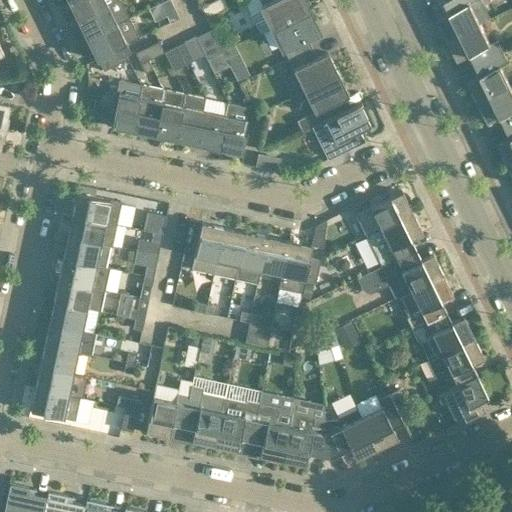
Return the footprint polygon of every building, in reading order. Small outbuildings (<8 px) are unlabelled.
[(68,0),(77,17),(106,3),(112,0),(68,0)] [(77,17),(87,37),(128,17),(119,0),(112,0),(106,3),(77,17)] [(179,16),(171,0),(165,0),(150,8),(156,20),(166,15),(169,21),(179,16)] [(222,0),(210,0),(200,5),(206,17),(226,7),(222,0)] [(259,31),(272,25),(306,8),(302,0),(259,0),(262,6),(250,12),(259,31)] [(491,17),(482,0),(443,0),(449,11),(438,17),(448,38),(480,22),(491,17)] [(272,25),(288,57),(311,46),(306,35),(317,30),(306,8),(272,25)] [(93,58),(118,46),(126,42),(137,37),(128,17),(87,37),(96,56),(93,57),(93,58)] [(470,53),(475,63),(503,50),(497,39),(490,42),(480,22),(448,38),(458,59),(470,53)] [(205,53),(208,59),(223,52),(212,29),(197,36),(205,53)] [(230,30),(222,37),(229,46),(237,38),(230,30)] [(196,35),(184,41),(184,42),(185,43),(188,50),(192,59),(205,53),(197,36),(196,35)] [(160,40),(137,49),(141,60),(164,52),(160,40)] [(130,52),(126,42),(118,46),(122,56),(125,55),(130,52)] [(184,42),(176,46),(180,54),(188,50),(185,43),(184,42)] [(118,46),(97,56),(103,69),(127,58),(125,55),(122,56),(118,46)] [(288,57),(303,89),(338,73),(327,51),(316,56),(311,46),(288,57)] [(192,59),(188,50),(180,54),(184,63),(192,59)] [(468,79),(478,100),(511,85),(501,64),(508,61),(503,50),(475,63),(480,73),(468,79)] [(238,51),(227,57),(232,67),(243,61),(238,51)] [(140,62),(145,72),(153,68),(148,58),(140,62)] [(303,89),(319,122),(343,110),(337,100),(348,94),(338,73),(303,89)] [(140,95),(133,127),(154,132),(161,99),(163,88),(142,84),(140,95)] [(506,126),(511,123),(511,122),(511,87),(511,85),(478,100),(489,121),(501,116),(506,126)] [(154,132),(175,136),(184,91),(163,87),(161,99),(154,132)] [(112,123),(133,127),(140,95),(118,90),(110,126),(112,126),(112,123)] [(175,136),(196,140),(203,108),(206,96),(184,91),(175,136)] [(224,113),(217,145),(238,149),(237,153),(239,153),(249,105),(227,100),(224,113)] [(314,125),(329,157),(364,140),(359,129),(370,124),(359,103),(362,101),(362,100),(343,110),(319,122),(314,125)] [(0,126),(4,127),(9,104),(0,101),(0,126)] [(196,140),(217,145),(224,113),(203,108),(196,140)] [(245,143),(257,145),(262,120),(250,118),(245,143)] [(511,136),(499,142),(509,163),(511,161),(511,122),(511,123),(506,126),(511,136)] [(357,211),(368,232),(412,210),(402,189),(357,211)] [(76,191),(72,213),(117,223),(117,222),(130,224),(134,205),(121,202),(122,200),(109,198),(76,191)] [(146,210),(143,228),(153,230),(162,232),(164,223),(166,215),(146,210)] [(368,232),(383,264),(415,248),(410,237),(422,231),(412,210),(368,232)] [(72,213),(67,234),(111,244),(112,244),(117,223),(72,213)] [(191,266),(214,271),(223,226),(201,221),(191,266)] [(214,271),(235,275),(245,230),(223,226),(214,271)] [(162,232),(153,230),(151,240),(160,242),(162,232)] [(257,280),(260,268),(267,235),(245,230),(235,275),(257,280)] [(67,234),(62,256),(106,266),(111,244),(67,234)] [(260,268),(281,272),(288,239),(267,235),(260,268)] [(138,237),(135,249),(158,254),(160,242),(151,240),(138,237)] [(279,283),(278,286),(301,291),(301,288),(303,279),(308,256),(311,244),(288,239),(281,272),(279,283)] [(396,296),(398,295),(443,273),(432,252),(420,258),(415,248),(383,264),(356,277),(365,295),(390,282),(396,296)] [(135,249),(133,262),(155,266),(158,254),(135,249)] [(62,256),(58,278),(105,288),(110,266),(106,266),(62,256)] [(320,258),(308,256),(303,279),(305,280),(313,281),(315,282),(320,258)] [(122,269),(110,266),(105,288),(117,291),(122,269)] [(145,266),(143,274),(152,275),(154,268),(145,266)] [(405,315),(411,327),(446,310),(441,300),(453,294),(443,273),(398,295),(407,314),(405,315)] [(152,275),(143,274),(141,284),(150,286),(152,275)] [(58,278),(53,300),(86,307),(86,305),(101,308),(105,288),(58,278)] [(305,280),(302,296),(310,298),(313,281),(305,280)] [(150,286),(141,284),(138,297),(147,299),(150,286)] [(301,291),(278,286),(275,301),(298,306),(301,291)] [(116,314),(128,316),(130,307),(132,295),(120,293),(116,314)] [(145,310),(147,299),(138,297),(136,308),(145,310)] [(53,300),(48,321),(82,328),(86,307),(53,300)] [(195,309),(205,311),(207,303),(197,300),(195,309)] [(207,303),(205,311),(214,313),(216,304),(207,303)] [(299,305),(297,314),(304,315),(306,307),(299,305)] [(128,316),(134,318),(143,319),(145,310),(136,308),(130,307),(128,316)] [(239,319),(248,321),(250,312),(241,310),(239,319)] [(418,336),(428,357),(473,336),(463,314),(451,320),(446,310),(411,327),(416,337),(418,336)] [(250,312),(248,321),(258,323),(260,314),(250,312)] [(143,319),(134,318),(132,327),(141,329),(143,319)] [(351,320),(334,328),(341,342),(358,334),(351,320)] [(48,321),(44,343),(77,350),(91,353),(95,331),(82,328),(48,321)] [(268,348),(271,327),(250,323),(246,343),(268,348)] [(316,337),(317,350),(338,344),(331,329),(316,337)] [(189,331),(186,343),(188,343),(198,346),(201,334),(189,331)] [(361,342),(358,334),(341,342),(345,350),(361,342)] [(202,335),(200,347),(212,350),(214,338),(202,335)] [(473,336),(428,357),(436,373),(437,376),(442,378),(444,377),(448,386),(476,372),(471,362),(483,356),(473,336)] [(212,350),(200,347),(197,361),(212,364),(217,338),(214,338),(212,350)] [(44,343),(39,365),(72,372),(77,350),(44,343)] [(198,346),(188,343),(183,365),(194,367),(198,346)] [(342,357),(338,344),(317,350),(318,364),(342,357)] [(236,345),(234,355),(246,358),(249,348),(236,345)] [(127,351),(125,361),(134,363),(136,353),(127,351)] [(284,351),(281,363),(292,365),(294,353),(284,351)] [(125,361),(123,370),(132,372),(134,363),(125,361)] [(39,365),(34,386),(68,394),(79,396),(84,374),(72,372),(39,365)] [(448,386),(435,392),(440,402),(447,402),(456,421),(484,408),(479,397),(486,394),(476,372),(448,386)] [(191,382),(191,384),(203,386),(202,391),(224,396),(227,384),(193,377),(191,382)] [(177,391),(189,394),(191,384),(191,382),(180,379),(178,386),(177,391)] [(173,415),(184,418),(189,394),(177,391),(178,386),(155,381),(145,430),(168,435),(173,415)] [(189,394),(184,418),(195,420),(193,426),(191,439),(214,444),(224,396),(202,391),(203,386),(191,384),(189,394)] [(261,391),(227,384),(224,396),(246,401),(246,399),(258,402),(261,391)] [(68,394),(34,386),(30,409),(75,418),(79,396),(68,394)] [(399,414),(410,409),(399,387),(388,392),(399,414)] [(295,398),(261,391),(258,402),(276,405),(279,412),(278,421),(289,424),(292,410),(295,398)] [(402,420),(399,414),(388,392),(377,397),(381,405),(360,415),(376,447),(397,437),(391,425),(402,420)] [(116,404),(125,406),(127,396),(118,394),(116,404)] [(360,415),(381,405),(377,397),(376,394),(355,404),(357,408),(360,415)] [(94,399),(79,396),(75,418),(89,422),(94,399)] [(125,406),(120,427),(133,430),(139,399),(127,396),(125,406)] [(241,430),(252,432),(258,402),(246,399),(246,401),(224,396),(214,444),(237,449),(241,430)] [(323,404),(295,398),(292,410),(313,414),(314,419),(325,417),(323,404)] [(259,454),(282,459),(289,424),(278,421),(279,412),(276,405),(258,402),(252,432),(263,434),(259,454)] [(323,404),(325,417),(341,416),(333,403),(323,404)] [(341,416),(325,417),(329,455),(349,445),(355,458),(376,447),(360,415),(357,408),(341,416)] [(289,424),(282,459),(304,464),(307,450),(329,455),(325,417),(314,419),(313,414),(292,410),(289,424)] [(43,511),(47,496),(46,495),(28,492),(29,487),(29,486),(9,481),(2,511),(43,511)] [(83,511),(85,504),(66,500),(67,494),(48,490),(46,495),(47,496),(43,511),(83,511)] [(123,511),(124,511),(123,511),(104,508),(106,502),(86,498),(85,504),(83,511),(123,511)]
